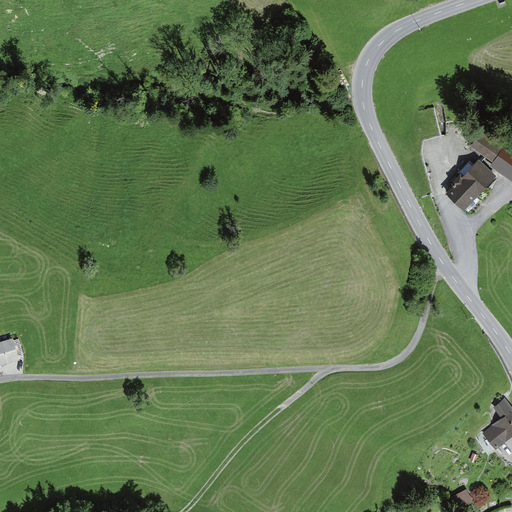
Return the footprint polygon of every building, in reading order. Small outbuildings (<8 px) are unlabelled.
[(404,124),(415,173),(429,169),(422,141),(443,136),(438,117),(404,124)] [(511,151),(506,147),(492,166),(511,180),(511,151)] [(449,190),(468,209),(489,186),(470,167),(449,190)] [(0,366),(20,360),(14,340),(0,344),(0,366)] [(487,444),(511,427),(511,411),(498,391),(483,401),(494,417),(477,428),(487,444)] [(462,504),(473,498),(467,487),(456,493),(462,504)]
